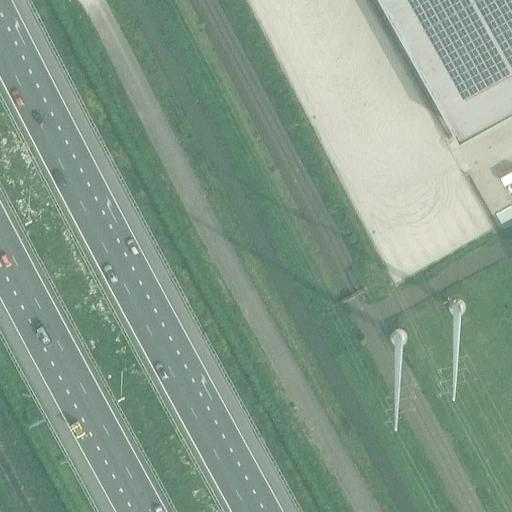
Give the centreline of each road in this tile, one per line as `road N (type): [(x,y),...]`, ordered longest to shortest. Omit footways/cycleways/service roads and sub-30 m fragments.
road 1 (motorway): [(248,511),(0,43)]
road 2 (motorway): [(0,228),(149,511)]
